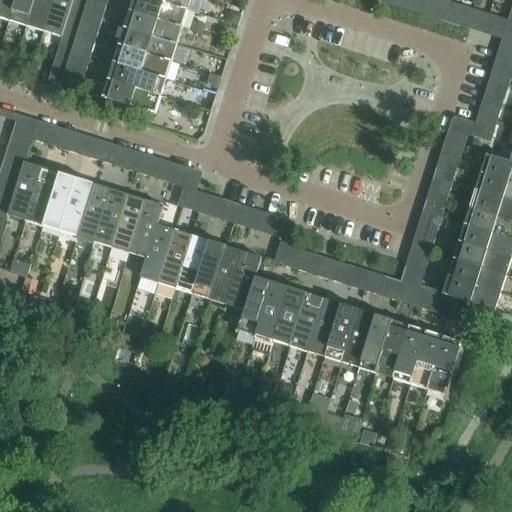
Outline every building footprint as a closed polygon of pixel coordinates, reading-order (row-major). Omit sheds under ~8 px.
[(16,0),(0,0),(0,19),(10,23),(16,0)] [(36,0),(16,0),(10,23),(28,28),(36,0)] [(53,0),(36,0),(28,28),(44,33),(53,0)] [(75,0),(53,0),(44,33),(63,39),(75,0)] [(189,13),(147,0),(134,0),(131,13),(184,30),(189,13)] [(192,0),(147,0),(189,13),(192,0)] [(437,0),(424,0),(421,8),(435,13),(439,0),(437,0)] [(453,5),(439,0),(435,13),(449,17),(453,5)] [(107,10),(95,6),(90,19),(103,23),(107,10)] [(460,7),(456,19),(469,23),(473,11),(460,7)] [(487,16),(473,11),(469,23),(483,28),(487,16)] [(184,30),(131,13),(125,31),(178,47),(184,30)] [(494,18),(490,30),(504,34),(508,22),(494,18)] [(103,23),(90,19),(86,33),(98,37),(103,23)] [(178,47),(125,31),(120,48),(173,65),(178,47)] [(96,44),(84,40),(79,54),(92,58),(96,44)] [(173,65),(120,48),(115,65),(167,82),(173,65)] [(511,51),(508,50),(503,64),(511,66),(511,51)] [(92,58),(79,54),(75,67),(87,71),(92,58)] [(167,82),(115,65),(109,82),(162,99),(167,82)] [(511,78),(511,74),(501,71),(497,85),(509,89),(511,78)] [(81,92),(85,78),(73,74),(69,88),(81,92)] [(162,99),(109,82),(104,100),(156,117),(162,99)] [(509,89),(497,85),(492,98),(505,102),(509,89)] [(503,109),(490,105),(486,119),(498,122),(503,109)] [(498,122),(486,119),(482,133),(494,137),(498,122)] [(13,138),(25,142),(29,128),(17,124),(13,138)] [(47,146),(51,134),(37,130),(34,142),(47,146)] [(469,137),(456,133),(452,147),(464,151),(469,137)] [(54,148),(69,153),(73,141),(58,136),(54,148)] [(86,145),(73,141),(69,153),(82,157),(86,145)] [(11,145),(6,159),(18,163),(23,149),(11,145)] [(89,159),(102,163),(106,151),(92,147),(89,159)] [(464,151),(452,147),(448,161),(460,165),(464,151)] [(120,156),(106,151),(102,163),(116,168),(120,156)] [(487,157),(482,175),(511,184),(511,166),(510,166),(510,164),(487,157)] [(123,170),(137,174),(141,162),(127,158),(123,170)] [(18,163),(6,159),(2,172),(14,176),(18,163)] [(154,166),(141,162),(137,174),(150,179),(154,166)] [(9,217),(27,223),(43,170),(25,164),(9,217)] [(458,172),(446,168),(441,181),(454,185),(458,172)] [(157,181),(172,185),(175,173),(161,169),(157,181)] [(62,176),(43,170),(27,223),(45,228),(62,176)] [(189,177),(175,173),(172,185),(185,189),(189,177)] [(511,184),(482,175),(476,193),(511,203),(511,184)] [(77,181),(62,176),(45,228),(61,234),(77,181)] [(0,179),(0,195),(7,198),(12,183),(0,179)] [(95,186),(77,181),(61,234),(79,239),(95,186)] [(454,185),(441,181),(437,195),(449,199),(454,185)] [(112,192),(95,186),(79,239),(95,244),(112,192)] [(130,197),(112,192),(95,244),(114,250),(130,197)] [(203,209),(207,196),(193,192),(189,204),(203,209)] [(511,203),(476,193),(471,210),(511,222),(511,203)] [(220,200),(207,196),(203,209),(216,213),(220,200)] [(147,202),(130,197),(114,250),(130,255),(147,202)] [(165,208),(147,202),(130,255),(147,260),(148,260),(159,227),(165,208)] [(240,207),(227,202),(223,215),(236,219),(240,207)] [(447,206),(435,202),(431,216),(443,219),(447,206)] [(254,211),(240,207),(236,219),(251,223),(254,211)] [(511,222),(471,210),(466,227),(511,241),(511,222)] [(257,225),(272,230),(275,218),(261,213),(257,225)] [(443,219),(431,216),(426,230),(438,233),(443,219)] [(289,222),(275,218),(272,230),(285,234),(289,222)] [(175,232),(159,227),(148,260),(147,260),(141,280),(159,285),(175,232)] [(511,241),(466,227),(460,244),(511,260),(511,241)] [(194,238),(175,232),(159,285),(177,291),(194,238)] [(436,240),(424,236),(420,250),(432,254),(436,240)] [(210,243),(194,238),(177,291),(193,296),(210,243)] [(227,249),(210,243),(193,296),(210,301),(227,249)] [(511,262),(511,260),(460,244),(455,261),(507,278),(511,262)] [(244,254),(227,249),(210,301),(227,307),(244,254)] [(432,254),(420,250),(415,264),(428,268),(432,254)] [(263,260),(244,254),(227,307),(245,312),(256,279),(257,280),(263,260)] [(300,259),(287,255),(283,267),(296,271),(300,259)] [(300,259),(296,271),(310,276),(314,263),(300,259)] [(455,261),(450,278),(502,294),(507,278),(455,261)] [(335,270),(321,266),(317,278),(331,282),(335,270)] [(349,274),(335,270),(331,282),(345,286),(349,274)] [(425,274),(413,271),(409,285),(421,288),(425,274)] [(369,281),(355,276),(352,289),(365,293),(369,281)] [(450,278),(444,297),(496,313),(502,294),(450,278)] [(274,285),(257,280),(256,279),(245,312),(239,332),(258,338),(274,285)] [(383,285),(369,281),(365,293),(379,297),(383,285)] [(290,290),(274,285),(258,338),(274,343),(290,290)] [(403,291),(390,287),(386,299),(400,304),(403,291)] [(308,296),(290,290),(274,343),(291,348),(308,296)] [(417,296),(403,291),(400,304),(413,308),(417,296)] [(325,301),(308,296),(291,348),(309,354),(325,301)] [(437,302),(424,298),(420,310),(433,314),(437,302)] [(342,306),(325,301),(309,354),(325,359),(342,306)] [(452,307),(437,302),(433,314),(448,319),(452,307)] [(359,312),(342,306),(325,359),(342,365),(359,312)] [(472,313),(458,309),(455,321),(468,325),(472,313)] [(377,317),(359,312),(342,365),(360,370),(377,317)] [(394,323),(377,317),(360,370),(377,375),(394,323)] [(410,328),(394,323),(377,375),(394,381),(410,328)] [(427,333),(410,328),(394,381),(411,386),(427,333)] [(445,339),(427,333),(411,386),(428,391),(445,339)] [(463,345),(445,339),(428,391),(447,397),(463,345)] [(364,433),(361,446),(373,449),(377,436),(364,433)]
